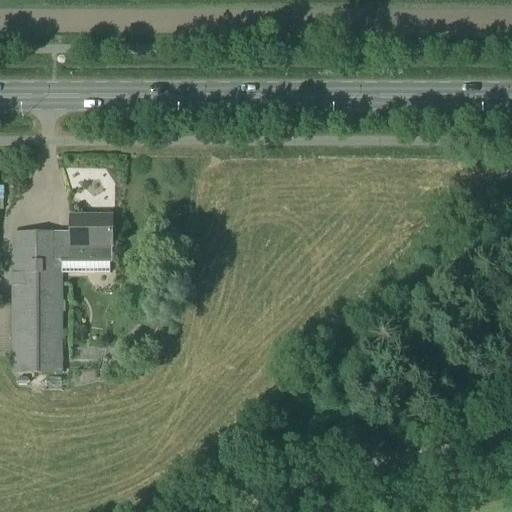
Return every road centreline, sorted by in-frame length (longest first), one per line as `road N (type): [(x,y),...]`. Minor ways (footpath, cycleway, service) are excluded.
road 1 (primary): [(511,99),(0,100)]
road 2 (track): [(225,511),(260,493),(511,436)]
